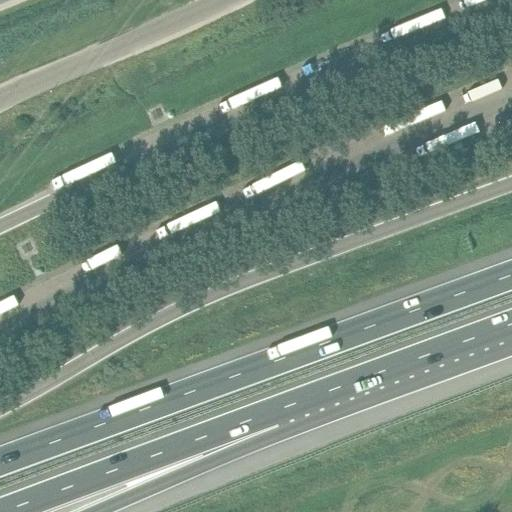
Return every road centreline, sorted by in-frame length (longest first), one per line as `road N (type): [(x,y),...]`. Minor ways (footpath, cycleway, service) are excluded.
road 1 (motorway): [(511,273),(0,461)]
road 2 (motorway): [(0,511),(272,411)]
road 3 (motorway): [(272,411),(511,324)]
road 4 (unclassified): [(0,100),(225,0)]
road 5 (motorway): [(103,511),(150,493),(272,411)]
